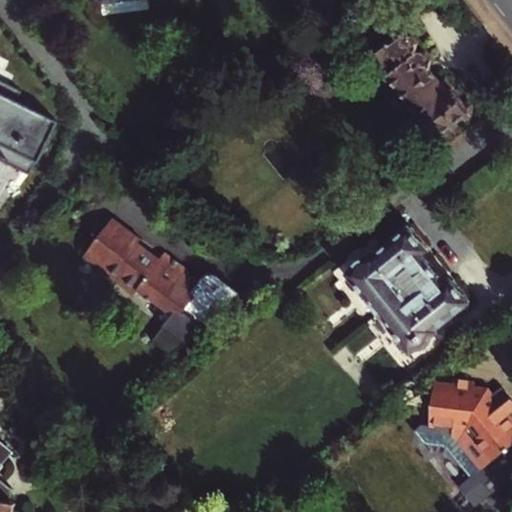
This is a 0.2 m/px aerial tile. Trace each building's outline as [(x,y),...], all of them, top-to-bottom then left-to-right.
[(401,35),(377,54),(376,68),(435,141),(464,118),(470,119),(473,106),(468,105),(454,88),(451,91),(446,84),(440,88),(430,70),(430,59),(425,52),(416,52),(418,43),(412,36),(401,35)] [(0,89),(0,146),(3,148),(10,146),(32,158),(51,119),(0,89)] [(138,237),(115,218),(88,252),(95,257),(92,262),(105,272),(109,268),(121,277),(117,282),(135,296),(138,291),(196,334),(233,302),(165,254),(157,264),(135,242),(138,237)] [(430,250),(412,228),(380,255),(377,253),(363,258),(352,275),(412,349),(431,343),(439,328),(472,301),(455,280),(449,284),(425,254),(430,250)] [(10,331),(0,332),(0,347),(12,346),(10,331)] [(433,420),(472,423),(497,456),(509,448),(511,450),(511,449),(511,412),(497,393),(480,390),(482,379),(460,375),(458,388),(438,385),(433,420)] [(0,497),(0,511),(15,511),(18,499),(0,497)]
